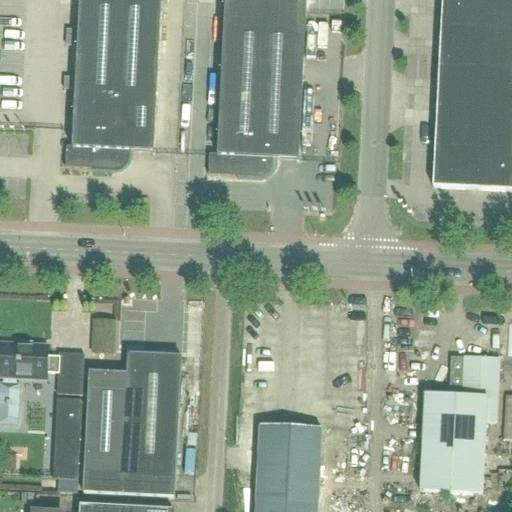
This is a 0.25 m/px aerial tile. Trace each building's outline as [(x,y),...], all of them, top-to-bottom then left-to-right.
[(160,0),(79,0),(73,152),(98,153),(97,161),(99,166),(105,172),(109,174),(161,176),(162,155),(154,154),(160,0)] [(226,0),(218,157),(210,157),(209,178),(262,181),(266,179),(272,174),(274,170),(275,162),(300,163),(308,2),(271,0),(226,0)] [(511,0),(442,0),(439,70),(511,73),(511,0)] [(511,194),(511,73),(439,70),(433,190),(511,194)] [(412,101),(412,115),(429,115),(429,101),(412,101)] [(0,381),(5,381),(4,387),(0,386),(0,407),(19,409),(20,388),(16,388),(16,382),(47,383),(47,376),(59,377),(58,398),(83,399),(85,358),(60,357),(60,361),(48,360),(49,349),(2,347),(0,381)] [(201,395),(202,349),(186,349),(185,394),(201,395)] [(90,375),(85,477),(84,497),(175,501),(182,360),(129,357),(128,377),(90,375)] [(426,398),(421,495),(483,498),(486,426),(496,427),(499,363),(465,361),(463,400),(426,398)] [(83,404),(58,402),(53,482),(78,484),(83,404)] [(319,511),(323,432),(261,429),(256,511),(319,511)] [(254,482),(245,482),(246,504),(255,504),(254,482)]
